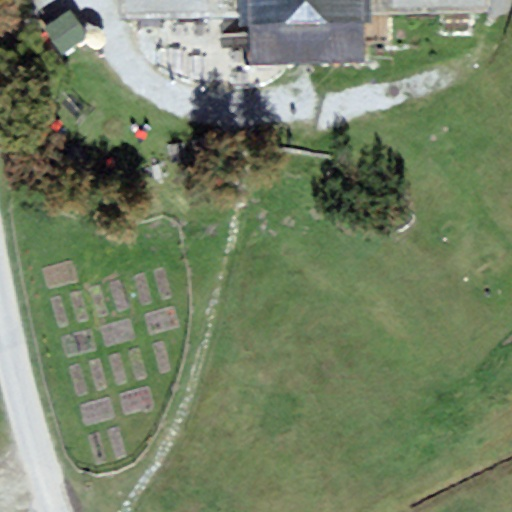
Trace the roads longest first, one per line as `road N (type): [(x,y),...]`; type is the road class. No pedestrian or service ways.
road 1 (track): [(76,0),(141,83),(214,114),(292,117),(454,76)]
road 2 (unclassified): [(60,511),(0,276)]
